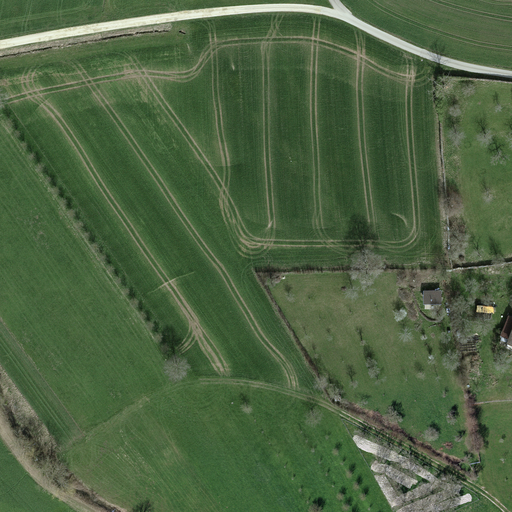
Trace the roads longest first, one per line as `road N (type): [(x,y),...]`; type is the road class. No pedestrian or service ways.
road 1 (track): [(185,388),(220,376),(268,374),(432,462),(504,511)]
road 2 (track): [(0,42),(232,8),(337,13)]
road 3 (track): [(511,75),(452,64),(337,13)]
